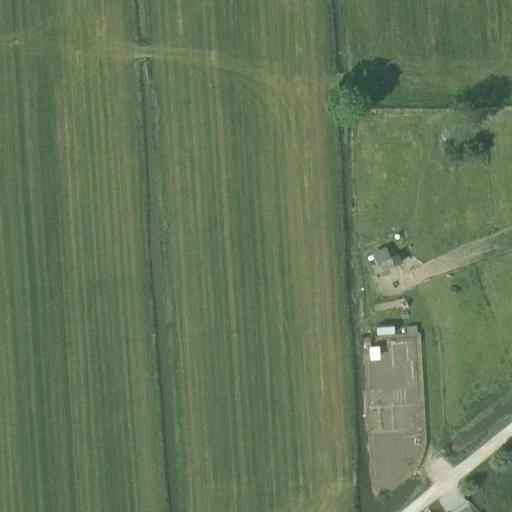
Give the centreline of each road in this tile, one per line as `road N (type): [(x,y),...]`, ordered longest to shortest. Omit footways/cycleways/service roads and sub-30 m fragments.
road 1 (track): [(0,46),(128,49),(330,85),(511,89)]
road 2 (track): [(412,511),(511,435)]
